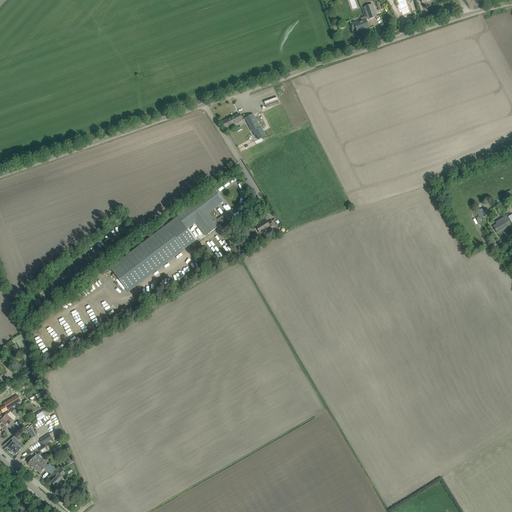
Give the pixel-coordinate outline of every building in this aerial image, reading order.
[(406,0),(398,0),(400,6),(399,6),(401,12),(403,11),(404,15),(412,12),(406,0)] [(366,20),(375,17),(376,17),(372,5),(364,8),(368,16),(361,19),(362,21),(355,23),(355,22),(351,24),(353,29),(355,28),(356,28),(357,31),(365,29),(368,28),(366,20)] [(226,129),(242,121),(239,114),(222,122),(226,129)] [(252,132),(260,128),(253,115),(246,119),(252,132)] [(265,127),(254,132),(260,142),(270,137),(265,127)] [(217,220),(211,211),(223,202),(212,188),(176,215),(178,217),(187,229),(195,223),(206,236),(224,223),(223,221),(225,219),(223,216),(217,220)] [(482,218),(483,220),(486,220),(486,217),(488,217),(488,209),(476,209),(476,214),(478,214),(478,218),(477,218),(477,221),(482,220),(482,218)] [(493,227),(497,233),(510,226),(510,225),(511,224),(511,223),(511,215),(508,217),(508,218),(507,218),(506,216),(503,218),(504,220),(501,222),(500,219),(496,222),(497,224),(493,227)] [(187,229),(178,217),(110,268),(128,292),(196,241),(187,229)] [(268,223),(266,220),(256,227),(257,230),(258,231),(258,230),(260,233),(262,235),(265,233),(264,231),(269,228),(271,230),(275,228),(275,227),(277,225),(274,221),(272,222),(271,221),(268,223)] [(14,339),(12,341),(13,344),(16,342),(22,350),(27,347),(20,336),(14,339)] [(34,364),(29,352),(25,354),(29,363),(30,366),(34,364)] [(9,403),(0,408),(0,416),(13,409),(9,403)] [(51,414),(55,411),(52,405),(48,407),(36,415),(38,418),(37,419),(38,422),(51,414)] [(0,421),(0,434),(1,433),(0,431),(0,429),(4,425),(3,424),(6,421),(9,425),(13,421),(7,415),(3,419),(0,422),(0,421)] [(58,435),(62,432),(60,424),(54,428),(58,435)] [(30,427),(27,429),(33,439),(36,437),(30,427)] [(43,445),(52,439),(49,434),(40,440),(43,445)] [(16,455),(21,449),(17,445),(19,443),(13,438),(8,442),(11,444),(8,448),(16,455)] [(48,450),(47,449),(48,448),(45,444),(38,449),(42,454),(48,450)] [(68,449),(61,452),(63,455),(66,453),(67,457),(71,455),(68,449)] [(31,461),(29,463),(32,466),(31,467),(33,469),(34,468),(35,469),(41,461),(42,460),(46,459),(40,454),(37,455),(36,455),(34,458),(33,458),(33,459),(32,459),(30,460),(31,461)] [(41,461),(35,469),(35,470),(37,472),(38,471),(41,474),(45,469),(45,468),(48,465),(46,463),(45,462),(44,460),(43,460),(42,460),(41,461)] [(51,475),(58,471),(52,466),(47,471),(51,475)] [(51,482),(56,487),(61,482),(59,479),(62,476),(65,473),(61,469),(58,473),(56,476),(57,477),(51,482)] [(64,490),(65,489),(61,486),(57,489),(59,492),(60,491),(63,494),(65,491),(64,490)]
